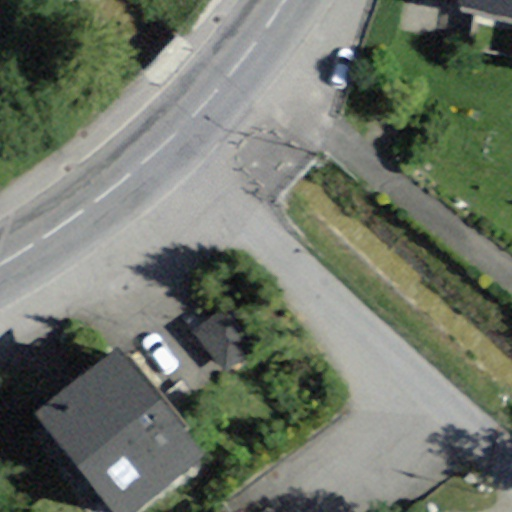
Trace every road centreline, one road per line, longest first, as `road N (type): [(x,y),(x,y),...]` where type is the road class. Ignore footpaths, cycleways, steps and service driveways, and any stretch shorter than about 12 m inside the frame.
road 1 (residential): [(170,146),(336,319),(511,473)]
road 2 (secondary): [(170,146),(0,277)]
road 3 (secondary): [(284,0),(260,41),(170,146)]
